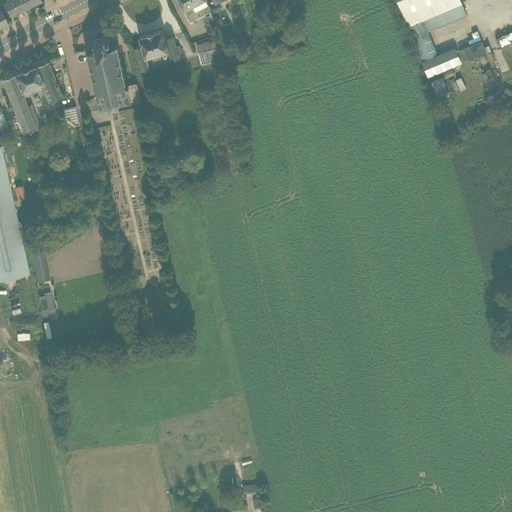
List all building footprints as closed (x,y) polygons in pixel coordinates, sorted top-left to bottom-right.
[(1,0),(11,16),(41,0),(40,0),(1,0)] [(178,0),(179,1),(190,21),(212,10),(211,8),(206,0),(178,0)] [(397,0),(408,26),(462,3),(460,0),(397,0)] [(218,4),(211,8),(212,10),(214,13),(221,9),(218,4)] [(179,53),(182,52),(180,45),(176,46),(173,35),(165,38),(162,29),(139,36),(142,45),(134,48),(141,70),(149,68),(146,57),(152,55),(153,60),(161,57),(159,52),(168,50),(171,61),(180,58),(179,53)] [(86,51),(85,51),(86,53),(87,53),(99,110),(109,108),(108,104),(111,107),(118,106),(120,101),(121,105),(131,103),(141,101),(137,82),(127,84),(118,45),(119,45),(119,44),(118,44),(117,43),(116,43),(116,44),(108,46),(107,43),(109,43),(110,41),(109,39),(108,38),(106,39),(105,34),(104,35),(95,37),(93,37),(94,39),(86,40),(85,42),(87,50),(86,50),(86,51)] [(464,60),(487,50),(482,38),(459,48),(464,60)] [(439,55),(441,65),(455,62),(453,53),(439,55)] [(2,78),(5,87),(23,132),(40,126),(31,103),(27,104),(22,91),(39,84),(49,107),(58,104),(56,98),(61,96),(47,60),(2,78)] [(76,107),(66,108),(66,124),(77,124),(76,107)] [(0,278),(29,272),(0,145),(0,278)] [(29,244),(37,281),(51,278),(43,241),(29,244)] [(45,295),(40,296),(43,315),(56,313),(52,291),(45,292),(45,295)]
